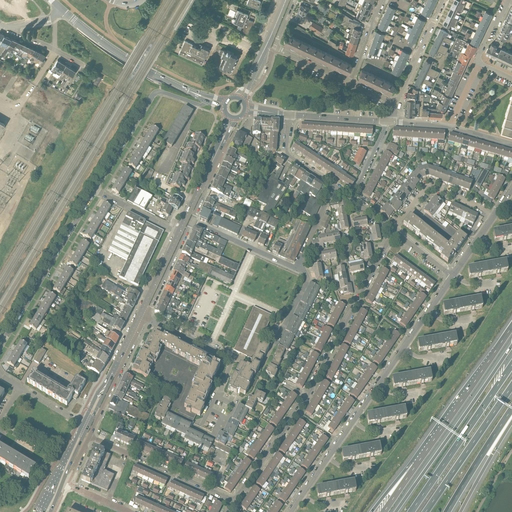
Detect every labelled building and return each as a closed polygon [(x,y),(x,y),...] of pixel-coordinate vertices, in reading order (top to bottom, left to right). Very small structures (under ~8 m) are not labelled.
[(23,7),(28,0),(13,0),(16,3),(14,7),(0,0),(0,10),(10,15),(11,13),(16,16),(20,11),(18,10),(22,5),(23,7)] [(257,0),(247,0),(246,4),(257,8),(260,1),(257,0)] [(363,0),(361,5),(370,9),(372,3),(366,0),(363,0)] [(465,10),(466,6),(463,4),(464,0),(455,0),(454,4),(465,10)] [(413,11),(414,11),(417,5),(416,4),(412,2),(409,9),(413,11)] [(423,8),(430,11),(433,5),(426,2),(423,8)] [(228,8),(236,11),(238,6),(231,3),(228,8)] [(316,7),(311,4),(309,8),(309,9),(314,10),(322,14),(323,10),(316,7)] [(457,15),(459,12),(463,13),(465,10),(454,4),(450,12),(457,15)] [(297,12),(306,16),(309,9),(309,8),(304,6),(300,5),(297,12)] [(358,10),(367,15),(370,9),(361,5),(358,10)] [(386,11),(392,14),(395,9),(388,6),(386,11)] [(430,11),(423,8),(421,13),(428,16),(430,11)] [(367,15),(358,10),(355,16),(364,21),(367,15)] [(248,14),(239,11),(233,23),(238,25),(237,27),(241,29),(241,31),(248,34),(253,22),(246,19),(248,14)] [(383,16),(390,20),(392,14),(386,11),(383,16)] [(483,17),(490,20),(492,14),(485,11),(483,17)] [(306,16),(297,12),(294,19),(302,22),(305,24),(308,16),(306,16)] [(458,24),(459,21),(456,19),(457,15),(450,12),(447,19),(458,24)] [(349,34),(358,37),(362,26),(353,23),(354,21),(341,13),(337,18),(344,22),(342,24),(351,27),(349,34)] [(381,22),(387,25),(390,20),(383,16),(381,22)] [(414,23),(421,26),(424,21),(417,17),(414,23)] [(480,22),(487,25),(490,20),(483,17),(480,22)] [(444,27),(447,29),(450,30),(452,26),(456,28),(458,24),(447,19),(444,25),(445,25),(444,27)] [(511,22),(505,20),(501,29),(511,33),(511,22)] [(322,29),(322,28),(313,22),(309,28),(319,34),(322,29)] [(387,25),(381,22),(378,27),(385,30),(387,25)] [(478,27),(484,30),(487,25),(480,22),(478,27)] [(412,28),(419,32),(421,26),(414,23),(412,28)] [(475,33),(482,36),(484,30),(478,27),(475,33)] [(409,34),(416,37),(419,32),(412,28),(409,34)] [(440,29),(437,37),(437,38),(444,41),(450,44),(452,40),(445,37),(447,33),(449,33),(450,30),(447,29),(446,32),(442,29),(442,30),(440,29)] [(511,33),(501,29),(497,37),(505,40),(505,41),(511,44),(511,42),(511,33)] [(374,38),(381,41),(383,34),(376,31),(376,32),(374,38)] [(473,38),(479,41),(482,36),(475,33),(473,38)] [(349,41),(356,43),(358,37),(349,34),(347,38),(349,39),(349,41)] [(407,39),(409,40),(407,45),(411,47),(414,43),(416,37),(409,34),(407,39)] [(293,47),(299,50),(303,42),(287,35),(283,43),(290,46),(293,48),(293,47)] [(3,44),(0,48),(0,54),(11,39),(8,37),(4,36),(0,41),(0,44),(1,45),(2,44),(3,44)] [(472,56),(477,47),(470,43),(469,43),(457,37),(453,47),(472,56)] [(381,41),(374,38),(371,45),(378,48),(381,41)] [(437,38),(434,45),(447,51),(448,48),(442,45),(444,41),(437,38)] [(470,43),(477,47),(479,41),(473,38),(470,43)] [(5,54),(7,55),(8,54),(17,41),(11,39),(0,54),(3,56),(5,54)] [(500,51),(501,48),(504,42),(496,39),(494,45),(497,46),(496,49),(500,51)] [(337,50),(339,46),(329,40),(327,44),(332,46),(332,47),(337,50)] [(8,54),(7,55),(7,56),(8,54),(11,56),(15,50),(17,52),(23,44),(17,41),(8,54)] [(180,50),(178,54),(202,65),(205,58),(209,49),(210,46),(203,43),(202,46),(201,45),(199,44),(198,47),(185,41),(182,46),(180,45),(179,49),(180,50)] [(345,46),(354,49),(356,43),(349,41),(348,44),(346,43),(345,46)] [(309,55),(316,58),(319,50),(303,42),(299,50),(306,54),(309,55)] [(21,59),(22,57),(29,47),(23,44),(17,52),(15,56),(21,59)] [(496,58),(500,51),(496,49),(497,46),(494,45),(492,44),(490,47),(489,46),(485,53),(496,58)] [(354,49),(345,46),(343,46),(340,45),(339,48),(342,49),(341,49),(346,50),(345,53),(352,56),(354,49)] [(378,48),(371,45),(367,57),(371,59),(372,54),(376,55),(378,48)] [(443,54),(445,55),(447,51),(434,45),(430,53),(431,54),(433,55),(432,57),(435,58),(436,56),(438,52),(443,54)] [(25,65),(29,58),(34,50),(29,47),(22,57),(24,59),(21,63),(24,65),(25,65)] [(472,57),(472,56),(453,47),(451,50),(454,52),(452,56),(466,63),(470,56),(472,57)] [(496,58),(501,60),(506,50),(501,48),(500,51),(496,58)] [(219,67),(219,69),(225,72),(227,71),(227,70),(230,71),(237,57),(233,55),(233,54),(230,52),(230,51),(226,49),(226,50),(223,49),(223,50),(221,49),(220,50),(219,53),(219,54),(220,55),(220,56),(221,56),(220,57),(222,58),(221,60),(222,61),(219,67)] [(33,61),(34,61),(40,52),(34,50),(29,58),(32,60),(30,63),(32,64),(32,62),(33,61)] [(325,62),(332,65),(335,57),(319,50),(316,58),(322,61),(322,62),(325,63),(325,62)] [(399,56),(406,59),(408,54),(402,50),(399,56)] [(501,60),(505,62),(510,52),(506,50),(501,60)] [(40,52),(34,61),(36,63),(36,62),(39,64),(43,66),(46,61),(43,59),(45,55),(40,52)] [(397,61),(403,64),(406,59),(399,56),(397,61)] [(452,69),(462,73),(466,63),(452,56),(451,57),(449,61),(452,62),(455,63),(452,69)] [(338,69),(340,70),(341,70),(348,73),(352,65),(335,57),(332,65),(338,69)] [(50,79),(52,75),(61,62),(57,60),(50,71),(52,72),(48,78),(50,79)] [(423,68),(436,75),(437,71),(431,68),(433,63),(434,61),(431,60),(430,62),(428,61),(426,61),(423,68)] [(394,67),(401,70),(403,64),(397,61),(394,67)] [(65,65),(61,62),(52,75),(55,77),(57,78),(65,65)] [(61,78),(64,79),(70,68),(65,65),(57,78),(54,83),(51,87),(53,88),(56,84),(57,84),(59,80),(61,78)] [(401,70),(394,67),(391,72),(398,76),(401,70)] [(70,68),(64,79),(63,81),(59,86),(57,90),(65,94),(66,93),(71,96),(73,92),(68,89),(66,87),(66,86),(64,85),(66,82),(68,79),(70,80),(75,71),(70,68)] [(419,76),(425,79),(427,75),(434,78),(436,75),(423,68),(419,76)] [(459,80),(462,73),(452,69),(451,68),(449,71),(447,70),(447,71),(443,69),(441,72),(446,74),(459,80)] [(367,82),(374,85),(378,77),(361,70),(358,78),(365,81),(364,81),(367,83),(367,82)] [(448,82),(449,82),(456,86),(459,80),(446,74),(444,76),(447,77),(445,80),(448,82)] [(93,83),(97,86),(102,78),(98,75),(93,83)] [(428,85),(430,86),(432,82),(425,79),(419,76),(415,84),(417,85),(416,85),(420,87),(418,89),(421,91),(423,88),(422,87),(424,83),(428,85)] [(380,89),(382,90),(383,90),(390,93),(394,85),(378,77),(374,85),(381,89),(380,89)] [(453,91),(456,86),(449,82),(447,86),(444,84),(443,84),(445,80),(439,77),(437,81),(441,83),(440,85),(453,91)] [(451,97),(453,91),(440,85),(439,87),(442,89),(441,92),(451,97)] [(406,99),(420,100),(421,91),(418,89),(414,87),(411,93),(407,92),(406,99)] [(448,104),(451,97),(441,92),(433,88),(432,94),(431,96),(436,99),(448,104)] [(429,117),(430,107),(431,96),(430,95),(424,92),(421,91),(420,100),(420,107),(419,116),(429,117)] [(511,96),(502,131),(511,133),(511,96)] [(406,99),(405,106),(405,115),(419,116),(420,107),(420,100),(406,99)] [(439,107),(445,110),(448,104),(436,99),(433,104),(439,107)] [(184,107),(163,143),(172,148),(193,112),(184,107)] [(430,107),(429,117),(441,118),(445,110),(439,107),(438,109),(436,108),(430,107)] [(260,135),(260,132),(261,120),(254,119),(253,134),(260,135)] [(270,131),(271,129),(271,121),(261,120),(260,132),(264,133),(264,131),(270,131)] [(278,134),(278,129),(279,122),(278,121),(271,121),(271,129),(270,131),(270,133),(277,134),(278,134)] [(148,133),(155,137),(159,131),(152,127),(148,133)] [(246,153),(252,140),(246,136),(246,135),(246,136),(239,133),(239,132),(237,133),(231,146),(246,153)] [(145,138),(152,142),(155,137),(148,133),(145,138)] [(193,139),(202,143),(204,138),(195,134),(193,139)] [(447,142),(454,144),(456,136),(450,134),(447,142)] [(454,144),(461,146),(463,138),(456,136),(454,144)] [(142,144),(149,148),(152,142),(145,138),(142,144)] [(461,146),(468,147),(470,140),(463,138),(461,146)] [(190,145),(197,148),(199,149),(202,143),(193,139),(190,145)] [(468,147),(474,149),(477,142),(470,140),(468,147)] [(474,149),(481,151),(483,144),(477,142),(474,149)] [(292,148),(297,152),(301,146),(296,143),(292,148)] [(399,152),(396,151),(398,147),(390,143),(386,151),(397,156),(399,152)] [(139,149),(145,153),(149,148),(142,144),(139,149)] [(197,148),(190,145),(188,144),(185,150),(195,154),(197,148)] [(481,151),(488,153),(490,145),(483,144),(481,151)] [(488,153),(495,155),(497,147),(490,145),(488,153)] [(297,152),(302,155),(306,149),(301,146),(297,152)] [(495,155),(501,157),(503,149),(497,147),(495,155)] [(135,155),(142,159),(145,153),(139,149),(135,155)] [(302,155),(307,158),(311,153),(306,149),(302,155)] [(353,155),(363,159),(366,153),(359,149),(357,153),(354,152),(353,155)] [(501,157),(508,159),(510,151),(503,149),(501,157)] [(225,159),(239,165),(242,166),(243,164),(236,161),(237,158),(238,159),(239,157),(242,159),(244,156),(229,150),(225,159)] [(382,157),(389,161),(392,155),(385,152),(382,157)] [(183,159),(194,163),(194,161),(192,160),(193,156),(185,153),(183,159)] [(307,158),(312,162),(316,156),(311,153),(307,158)] [(279,169),(281,167),(285,160),(276,154),(269,164),(273,166),(274,165),(277,167),(279,169)] [(132,160),(139,164),(142,159),(135,155),(132,160)] [(363,159),(353,155),(351,158),(354,159),(352,163),(359,166),(363,159)] [(312,162),(317,165),(321,159),(316,156),(312,162)] [(379,163),(386,166),(389,161),(382,157),(379,163)] [(182,165),(189,167),(190,164),(193,165),(194,163),(183,159),(180,164),(182,165)] [(237,170),(239,165),(225,159),(223,164),(237,170)] [(317,165),(322,168),(325,162),(321,159),(317,165)] [(139,164),(132,160),(128,166),(135,170),(139,164)] [(322,168),(327,171),(330,166),(325,162),(322,168)] [(377,168),(383,172),(386,166),(379,163),(377,168)] [(240,172),(237,170),(223,164),(221,168),(230,173),(230,171),(239,175),(240,172)] [(179,170),(189,174),(191,168),(189,167),(182,165),(179,170)] [(292,182),(294,178),(300,170),(295,166),(289,175),(286,179),(288,180),(292,182)] [(327,171),(332,175),(335,169),(330,166),(327,171)] [(425,178),(429,177),(432,168),(427,166),(422,167),(425,178)] [(283,168),(281,167),(279,169),(277,167),(276,170),(278,171),(275,176),(272,174),(270,179),(267,178),(257,201),(266,205),(277,181),(283,168)] [(421,179),(425,178),(422,167),(417,169),(414,173),(421,179)] [(432,178),(435,179),(438,169),(434,167),(433,168),(432,168),(429,177),(430,177),(429,179),(432,180),(432,178)] [(504,175),(507,176),(510,170),(505,168),(505,167),(503,170),(503,169),(501,174),(504,175)] [(122,174),(128,178),(132,172),(125,168),(122,174)] [(219,173),(235,181),(237,178),(229,175),(229,174),(231,175),(232,175),(235,176),(236,175),(230,173),(221,168),(219,173)] [(374,173),(381,177),(383,172),(377,168),(374,173)] [(332,175),(337,178),(340,172),(335,169),(332,175)] [(177,176),(184,179),(186,180),(189,174),(179,170),(177,176)] [(297,180),(299,182),(303,177),(305,173),(300,170),(294,178),(292,182),(289,186),(292,187),(297,180)] [(475,186),(480,188),(489,172),(484,170),(475,186)] [(337,178),(341,181),(345,175),(340,172),(337,178)] [(238,182),(235,181),(219,173),(217,178),(225,182),(226,180),(233,183),(237,184),(238,182)] [(301,191),(301,192),(311,177),(305,173),(303,177),(299,182),(297,185),(299,186),(296,191),(299,193),(301,191)] [(371,179),(378,182),(381,177),(374,173),(371,179)] [(421,180),(421,179),(414,173),(413,173),(410,176),(418,182),(419,182),(420,183),(422,181),(421,180)] [(445,184),(447,185),(451,175),(446,173),(442,184),(444,185),(445,184)] [(118,179),(125,184),(128,178),(122,174),(118,179)] [(173,181),(184,185),(185,184),(182,183),(184,179),(177,176),(176,175),(173,181)] [(341,181),(346,185),(350,179),(345,175),(341,181)] [(407,180),(417,187),(418,186),(416,185),(418,182),(410,176),(407,180)] [(453,187),(455,187),(459,178),(455,176),(451,187),(453,188),(453,187)] [(495,181),(502,185),(505,179),(498,176),(495,181)] [(308,192),(311,188),(316,181),(311,177),(301,192),(304,194),(306,191),(308,192)] [(458,187),(460,188),(464,178),(459,177),(459,178),(455,187),(455,188),(457,189),(458,187)] [(214,184),(230,192),(232,188),(224,185),(225,182),(217,178),(214,184)] [(115,185),(122,189),(125,184),(118,179),(115,185)] [(292,182),(288,180),(288,182),(283,179),(281,183),(277,181),(266,205),(262,214),(269,217),(289,186),(292,182)] [(350,179),(346,185),(351,188),(355,182),(350,179)] [(368,184),(375,188),(378,182),(371,179),(368,184)] [(416,188),(417,187),(407,180),(406,181),(407,182),(405,184),(415,191),(416,190),(414,189),(415,188),(416,188)] [(468,180),(464,191),(466,192),(466,190),(469,191),(472,181),(468,180)] [(183,187),(184,185),(173,181),(171,187),(179,190),(181,186),(183,187)] [(316,196),(317,194),(318,192),(323,185),(316,181),(311,188),(308,192),(305,197),(307,198),(309,195),(308,195),(309,194),(310,194),(312,195),(313,194),(316,196)] [(493,187),(499,190),(502,185),(495,181),(493,187)] [(228,198),(230,192),(214,184),(211,190),(228,198)] [(365,190),(372,193),(375,188),(368,184),(365,190)] [(413,194),(415,191),(405,184),(403,187),(402,187),(401,187),(410,194),(411,193),(413,194)] [(122,189),(115,185),(112,191),(118,195),(122,189)] [(410,194),(401,187),(398,191),(407,197),(408,196),(409,197),(411,195),(410,194)] [(490,192),(496,195),(499,190),(493,187),(490,192)] [(135,189),(127,202),(144,210),(152,197),(135,189)] [(372,193),(365,190),(362,195),(369,199),(372,193)] [(488,191),(487,190),(486,193),(488,194),(487,197),(483,195),(481,199),(490,203),(492,200),(493,201),(496,195),(490,192),(488,191)] [(171,201),(180,205),(183,200),(174,196),(175,195),(173,195),(174,192),(172,191),(169,196),(172,198),(171,201)] [(405,200),(407,197),(398,191),(396,194),(405,202),(406,200),(405,200)] [(316,202),(320,196),(317,194),(316,196),(313,194),(312,195),(304,206),(301,211),(308,215),(309,212),(311,209),(313,207),(315,204),(316,202)] [(403,204),(405,202),(396,194),(393,198),(401,205),(402,203),(403,204)] [(431,200),(440,207),(443,203),(435,197),(433,199),(432,198),(431,200)] [(402,205),(401,205),(393,198),(392,199),(393,199),(390,203),(400,210),(402,208),(400,207),(402,205)] [(204,205),(214,210),(235,219),(237,213),(231,210),(207,199),(204,205)] [(177,211),(180,205),(171,201),(169,200),(168,203),(169,204),(168,206),(172,208),(177,211)] [(437,211),(440,207),(431,200),(429,201),(430,202),(429,204),(437,211)] [(339,210),(344,209),(348,208),(347,201),(338,203),(339,210)] [(101,209),(107,213),(111,207),(104,203),(101,209)] [(399,212),(400,210),(390,203),(388,206),(386,204),(386,205),(394,211),(396,213),(398,211),(399,212)] [(448,213),(453,215),(458,204),(456,203),(455,204),(453,203),(448,213)] [(172,208),(168,206),(163,204),(162,206),(165,208),(162,213),(168,216),(172,208)] [(435,214),(437,211),(429,204),(428,206),(427,205),(425,207),(435,214)] [(453,215),(457,217),(461,207),(459,206),(460,205),(458,204),(453,215)] [(216,217),(220,218),(221,216),(213,212),(214,210),(204,205),(202,210),(211,215),(216,217)] [(393,213),(394,211),(386,205),(383,208),(393,216),(394,214),(393,213)] [(432,218),(435,214),(425,207),(424,208),(425,209),(423,211),(432,218)] [(457,217),(461,219),(466,208),(464,207),(463,208),(461,207),(457,217)] [(262,214),(253,209),(250,208),(247,213),(246,216),(254,219),(253,220),(256,221),(256,220),(259,221),(262,214)] [(391,218),(393,216),(383,208),(380,212),(388,219),(390,217),(391,218)] [(461,219),(465,221),(469,211),(467,210),(468,209),(466,208),(461,219)] [(97,214),(104,218),(107,213),(101,209),(97,214)] [(338,217),(346,216),(344,209),(339,210),(337,210),(338,217)] [(211,215),(202,210),(198,218),(199,221),(207,224),(211,215)] [(465,221),(469,223),(474,212),(472,211),(471,212),(469,211),(465,221)] [(474,212),(469,223),(473,225),(478,215),(475,214),(476,213),(474,212)] [(128,213),(108,251),(127,261),(119,277),(138,286),(159,242),(158,242),(163,231),(145,222),(128,213)] [(94,220),(101,224),(104,218),(97,214),(94,220)] [(262,214),(259,221),(266,225),(270,217),(269,217),(262,214)] [(448,245),(440,239),(422,225),(416,220),(410,215),(403,224),(442,255),(440,257),(447,263),(466,239),(458,233),(448,245)] [(217,228),(218,227),(221,219),(220,218),(216,217),(212,226),(217,228)] [(279,222),(270,217),(266,225),(276,229),(279,222)] [(369,227),(371,224),(368,222),(367,222),(366,218),(359,220),(360,227),(367,226),(369,227)] [(91,225),(97,229),(101,224),(94,220),(91,225)] [(266,225),(259,221),(256,220),(256,221),(253,228),(263,232),(266,225)] [(284,243),(278,256),(286,260),(292,263),(294,262),(310,227),(304,224),(296,220),(285,243),(284,243)] [(354,229),(360,227),(359,220),(352,221),(354,229)] [(340,232),(342,234),(344,231),(344,230),(348,229),(347,222),(340,224),(341,231),(340,232)] [(371,235),(379,233),(378,226),(374,227),(374,226),(371,224),(369,227),(370,228),(371,235)] [(87,231),(94,235),(97,229),(91,225),(87,231)] [(248,240),(251,232),(252,229),(247,227),(246,229),(245,229),(241,237),(248,240)] [(205,236),(208,237),(209,235),(196,228),(193,229),(192,233),(204,238),(204,239),(205,236)] [(506,240),(511,238),(511,229),(493,232),(495,242),(503,240),(503,241),(504,241),(506,240)] [(94,235),(87,231),(84,236),(91,240),(94,235)] [(251,232),(248,240),(254,242),(257,235),(251,232)] [(332,235),(333,243),(340,241),(339,237),(340,237),(342,234),(340,232),(339,234),(332,235)] [(190,238),(205,245),(206,243),(206,242),(203,240),(204,238),(192,233),(192,234),(191,234),(190,235),(191,236),(190,238)] [(379,233),(371,235),(373,242),(381,240),(379,233)] [(264,237),(261,236),(260,238),(257,244),(263,247),(267,238),(264,237)] [(320,245),(327,244),(325,237),(318,238),(318,240),(320,245)] [(218,245),(216,250),(205,245),(190,238),(189,238),(187,243),(220,258),(225,248),(224,248),(222,246),(219,245),(218,245)] [(272,253),(278,256),(284,243),(278,240),(272,253)] [(320,249),(320,245),(318,240),(312,241),(313,250),(320,249)] [(79,247),(86,251),(90,246),(83,241),(79,247)] [(184,249),(192,253),(193,250),(216,261),(215,263),(236,272),(239,266),(220,258),(187,243),(184,249)] [(363,253),(371,252),(369,245),(362,246),(363,253)] [(76,253),(83,257),(86,251),(79,247),(76,253)] [(193,256),(191,255),(192,253),(184,249),(182,254),(190,258),(200,262),(203,264),(203,263),(205,259),(194,254),(193,256)] [(328,253),(329,260),(336,259),(335,251),(328,253)] [(364,262),(366,263),(368,260),(368,259),(372,259),(371,252),(363,253),(364,260),(365,260),(364,262)] [(72,258),(79,262),(83,257),(76,253),(72,258)] [(322,261),(329,260),(328,253),(321,254),(322,258),(321,258),(319,261),(321,263),(322,261)] [(189,261),(188,260),(190,258),(182,254),(181,257),(178,262),(190,268),(207,275),(207,276),(230,286),(231,286),(230,286),(232,282),(233,282),(232,282),(233,282),(232,282),(234,278),(234,277),(203,263),(203,264),(200,262),(198,267),(194,265),(194,266),(190,265),(190,266),(187,265),(189,261)] [(392,261),(397,265),(401,259),(396,256),(392,261)] [(79,262),(72,258),(69,264),(76,268),(79,262)] [(397,265),(402,269),(406,263),(401,259),(397,265)] [(314,273),(322,271),(320,264),(321,263),(319,261),(317,264),(317,265),(313,266),(314,273)] [(176,267),(185,272),(188,273),(190,268),(178,262),(176,267)] [(355,264),(357,272),(364,271),(363,267),(364,266),(366,263),(364,262),(362,263),(363,263),(355,264)] [(496,274),(498,274),(499,274),(499,273),(507,272),(505,262),(487,266),(488,275),(496,274)] [(405,274),(406,272),(411,266),(406,263),(402,269),(400,271),(405,274)] [(350,273),(357,272),(355,264),(349,266),(350,273)] [(406,272),(411,276),(416,270),(411,266),(406,272)] [(481,276),(488,275),(487,266),(468,269),(470,278),(478,277),(481,277),(481,276)] [(173,273),(184,278),(192,282),(194,278),(184,274),(185,272),(176,267),(173,273)] [(337,275),(345,274),(344,267),(336,268),(337,275)] [(63,273),(70,278),(73,272),(67,268),(63,273)] [(379,274),(386,277),(389,272),(382,269),(379,274)] [(416,279),(420,273),(416,270),(411,276),(416,279)] [(322,271),(314,273),(315,279),(323,278),(322,271)] [(60,279),(67,283),(70,278),(63,273),(60,279)] [(171,277),(186,285),(188,285),(188,283),(183,281),(184,278),(173,273),(171,277)] [(416,279),(421,283),(425,277),(420,273),(416,279)] [(339,282),(346,281),(345,274),(337,275),(339,282)] [(377,280),(383,283),(384,280),(386,278),(386,277),(379,274),(377,280)] [(185,287),(186,285),(171,277),(169,282),(179,287),(180,285),(185,287)] [(421,283),(426,286),(430,281),(425,277),(421,283)] [(57,284),(63,289),(67,283),(60,279),(57,284)] [(105,293),(104,294),(117,302),(125,306),(132,310),(137,300),(125,294),(118,289),(103,280),(99,285),(103,287),(101,291),(105,293)] [(374,285),(380,288),(383,283),(377,280),(374,285)] [(342,289),(348,287),(346,281),(339,282),(340,289),(342,289)] [(430,281),(426,286),(431,290),(435,284),(430,281)] [(169,283),(166,288),(180,294),(181,291),(178,290),(179,287),(169,282),(169,283)] [(63,289),(57,284),(53,290),(60,294),(63,289)] [(308,289),(317,293),(320,288),(310,284),(308,289)] [(371,290),(377,294),(380,288),(374,285),(371,290)] [(348,287),(342,289),(343,296),(353,294),(351,287),(348,287)] [(128,288),(126,294),(137,300),(139,295),(139,294),(135,292),(128,288)] [(181,297),(182,295),(166,288),(164,292),(172,296),(173,294),(181,297)] [(315,298),(317,293),(308,289),(305,293),(315,298)] [(368,296),(374,299),(376,296),(377,294),(371,290),(368,296)] [(162,296),(162,297),(178,305),(179,303),(174,300),(175,298),(175,297),(172,296),(164,292),(162,296)] [(46,299),(53,303),(56,298),(49,293),(46,299)] [(312,303),(315,298),(305,293),(303,298),(312,303)] [(417,299),(423,303),(426,298),(420,293),(417,299)] [(373,302),(374,299),(368,296),(365,301),(372,305),(373,302)] [(162,297),(159,302),(170,308),(172,305),(176,307),(178,305),(162,297)] [(300,303),(310,308),(312,303),(303,298),(300,303)] [(42,305),(49,309),(53,303),(46,299),(42,305)] [(413,304),(419,308),(423,303),(417,299),(413,304)] [(471,311),(473,310),(474,310),(482,308),(480,299),(461,302),(463,312),(471,310),(471,311)] [(159,302),(157,307),(170,314),(173,315),(174,312),(169,310),(170,308),(159,302)] [(455,313),(463,312),(461,302),(443,306),(444,315),(452,314),(456,314),(455,313)] [(310,308),(300,303),(298,307),(307,312),(310,308)] [(336,308),(342,312),(345,306),(339,303),(336,308)] [(410,309),(416,313),(419,308),(413,304),(410,309)] [(39,310),(46,314),(49,309),(42,305),(39,310)] [(121,314),(128,317),(132,310),(125,306),(121,314)] [(94,312),(100,316),(103,311),(98,307),(94,312)] [(157,307),(155,312),(155,313),(157,314),(157,313),(160,315),(161,316),(166,318),(167,315),(172,317),(172,316),(173,315),(170,314),(157,307)] [(252,360),(259,346),(272,316),(253,307),(245,325),(233,351),(252,360)] [(305,317),(307,312),(298,307),(295,313),(305,317)] [(333,313),(339,317),(342,312),(336,308),(333,313)] [(406,314),(412,318),(416,313),(410,309),(406,314)] [(36,316),(43,320),(46,314),(39,310),(36,316)] [(358,315),(364,318),(367,313),(361,310),(358,315)] [(303,322),(305,317),(295,313),(293,317),(303,322)] [(330,319),(336,322),(339,317),(333,313),(330,319)] [(124,326),(124,325),(113,319),(104,314),(102,318),(104,319),(102,323),(113,329),(114,329),(120,332),(124,326)] [(113,319),(124,325),(128,317),(121,314),(119,318),(114,316),(113,319)] [(403,319),(409,323),(412,318),(406,314),(403,319)] [(355,320),(362,324),(364,318),(358,315),(355,320)] [(32,321),(39,325),(43,320),(36,316),(32,321)] [(302,322),(303,322),(293,317),(292,317),(290,322),(300,327),(302,322)] [(336,322),(330,319),(327,324),(333,328),(336,322)] [(409,323),(403,319),(399,324),(400,324),(398,326),(403,330),(405,328),(409,323)] [(352,326),(359,329),(362,324),(355,320),(352,326)] [(39,325),(32,321),(29,327),(36,331),(39,325)] [(297,332),(300,327),(290,322),(288,327),(297,332)] [(349,331),(356,335),(359,329),(352,326),(349,331)] [(295,336),(297,332),(288,327),(285,332),(295,336)] [(323,333),(329,337),(332,331),(325,328),(323,333)] [(150,373),(149,372),(153,364),(152,364),(153,362),(155,363),(160,354),(159,354),(163,345),(164,346),(173,350),(173,352),(187,359),(187,360),(203,368),(202,370),(201,370),(192,387),(193,387),(191,390),(192,390),(184,407),(187,408),(186,411),(190,413),(191,412),(200,416),(204,407),(202,406),(203,404),(208,396),(207,396),(212,387),(209,386),(210,384),(211,385),(219,367),(213,364),(212,365),(211,364),(212,360),(208,358),(193,351),(193,350),(179,343),(180,342),(168,336),(169,336),(165,334),(155,329),(151,338),(149,337),(145,346),(143,345),(142,347),(143,348),(134,364),(132,366),(133,367),(131,371),(137,374),(148,379),(150,373)] [(104,336),(103,337),(106,340),(115,346),(119,339),(110,333),(107,331),(104,335),(104,336)] [(295,337),(295,336),(285,332),(285,331),(282,336),(292,341),(294,336),(295,337)] [(347,337),(353,340),(356,335),(349,331),(347,337)] [(390,337),(396,341),(400,336),(394,332),(390,337)] [(320,339),(326,342),(329,337),(323,333),(320,339)] [(446,347),(447,347),(449,347),(449,346),(457,345),(455,335),(436,339),(438,348),(446,347)] [(102,347),(112,353),(114,349),(115,347),(98,336),(96,339),(104,344),(102,347)] [(290,346),(292,341),(282,336),(280,341),(290,346)] [(353,340),(347,337),(344,342),(350,345),(353,340)] [(393,346),(396,341),(390,337),(387,341),(393,346)] [(317,344),(323,347),(326,342),(320,339),(317,344)] [(430,350),(438,348),(436,339),(417,342),(419,352),(427,350),(427,351),(430,350)] [(17,347),(24,351),(27,345),(20,341),(17,347)] [(110,356),(112,353),(102,347),(93,341),(92,343),(101,349),(101,350),(110,356)] [(279,347),(285,350),(287,351),(290,346),(280,341),(278,346),(279,347)] [(384,346),(389,351),(393,346),(387,341),(384,346)] [(110,356),(101,350),(101,352),(100,351),(96,348),(96,347),(90,344),(88,346),(108,359),(110,356)] [(252,377),(251,376),(252,374),(255,376),(259,367),(258,366),(262,357),(261,357),(262,355),(264,356),(269,347),(262,344),(261,347),(259,346),(252,360),(248,367),(240,364),(236,372),(237,373),(236,375),(234,374),(229,383),(230,383),(227,389),(236,394),(237,391),(245,395),(249,386),(248,385),(252,377)] [(323,347),(317,344),(314,350),(320,353),(323,347)] [(339,351),(346,354),(349,349),(342,345),(339,351)] [(96,362),(104,367),(108,359),(88,346),(85,351),(97,359),(96,362)] [(380,351),(386,356),(389,351),(384,346),(380,351)] [(13,352),(20,357),(24,351),(17,347),(13,352)] [(274,357),(270,366),(269,368),(269,367),(265,374),(270,376),(270,377),(274,379),(277,372),(276,372),(277,369),(281,361),(280,360),(285,350),(279,347),(274,355),(275,356),(274,357)] [(34,362),(38,364),(46,352),(42,350),(34,362)] [(337,356),(343,359),(346,354),(339,351),(337,356)] [(377,357),(382,361),(386,356),(380,351),(377,357)] [(10,358),(17,362),(20,357),(13,352),(10,358)] [(310,358),(316,362),(319,356),(313,353),(310,358)] [(334,361),(340,365),(343,359),(337,356),(334,361)] [(382,361),(377,357),(373,362),(379,366),(382,361)] [(17,362),(10,358),(7,363),(14,368),(17,362)] [(99,375),(104,367),(96,362),(92,358),(90,361),(91,362),(87,367),(90,370),(99,375)] [(307,364),(313,367),(316,362),(310,358),(307,364)] [(331,367),(337,370),(340,365),(334,361),(331,367)] [(304,369),(310,372),(313,367),(307,364),(304,369)] [(368,370),(373,374),(377,369),(371,365),(368,370)] [(328,372),(334,376),(337,370),(331,367),(328,372)] [(301,374),(307,378),(310,372),(304,369),(301,374)] [(364,375),(370,379),(373,374),(368,370),(364,375)] [(67,393),(66,393),(36,375),(37,374),(33,371),(32,374),(32,375),(27,383),(28,383),(33,386),(34,387),(35,387),(40,390),(39,390),(40,391),(41,391),(46,394),(48,395),(53,398),(52,398),(54,399),(59,401),(59,402),(60,403),(61,402),(66,405),(65,406),(67,406),(74,394),(78,396),(85,383),(76,377),(67,393)] [(334,376),(328,372),(325,378),(332,381),(334,376)] [(421,384),(422,384),(424,384),(423,383),(431,382),(430,372),(411,376),(413,385),(420,384),(421,384)] [(141,388),(143,389),(144,386),(132,381),(133,378),(125,374),(122,379),(141,388)] [(298,380),(305,383),(307,378),(301,374),(298,380)] [(361,380),(367,384),(370,379),(364,375),(361,380)] [(405,386),(413,385),(411,376),(392,379),(394,388),(402,387),(403,387),(405,387),(405,386)] [(122,379),(120,384),(128,388),(129,388),(130,386),(137,389),(136,390),(140,391),(141,388),(122,379)] [(305,383),(298,380),(296,385),(302,389),(305,383)] [(357,385),(363,389),(367,384),(361,380),(357,385)] [(320,386),(326,390),(330,384),(323,381),(320,386)] [(120,384),(118,389),(135,397),(136,395),(131,393),(132,392),(128,390),(129,388),(128,388),(120,384)] [(354,390),(360,394),(363,389),(357,385),(354,390)] [(317,391),(323,395),(326,390),(320,386),(317,391)] [(133,399),(135,397),(118,389),(116,393),(124,397),(125,395),(133,399)] [(360,394),(354,390),(350,395),(356,399),(360,394)] [(314,397),(320,400),(323,395),(317,391),(314,397)] [(119,401),(122,402),(123,400),(130,403),(132,401),(124,397),(116,393),(113,398),(119,401)] [(253,399),(257,401),(262,404),(265,397),(260,394),(256,393),(253,399)] [(288,398),(293,402),(297,397),(291,393),(288,398)] [(245,408),(248,410),(251,411),(257,401),(253,399),(249,397),(248,399),(249,400),(245,408)] [(311,402),(317,406),(320,400),(314,397),(311,402)] [(113,398),(110,405),(115,408),(119,401),(113,398)] [(284,403),(290,407),(293,402),(288,398),(284,403)] [(345,403),(351,407),(354,402),(348,398),(345,403)] [(167,413),(172,404),(170,403),(171,402),(164,399),(162,403),(163,403),(162,405),(161,405),(159,409),(158,409),(154,418),(160,421),(161,419),(163,420),(167,413)] [(108,409),(114,412),(122,415),(124,416),(123,416),(144,426),(149,415),(122,402),(119,401),(115,408),(110,405),(108,409)] [(308,407),(314,411),(317,406),(311,402),(308,407)] [(281,408),(286,412),(290,407),(284,403),(281,408)] [(347,412),(351,407),(345,403),(341,408),(347,412)] [(246,415),(248,410),(245,408),(239,405),(236,410),(246,415)] [(314,411),(308,407),(305,413),(311,416),(314,411)] [(277,413),(283,417),(286,412),(281,408),(277,413)] [(338,413),(344,417),(347,412),(341,408),(338,413)] [(395,421),(397,420),(398,420),(406,418),(404,409),(386,412),(387,422),(395,420),(395,421)] [(244,420),(246,415),(236,410),(234,415),(244,420)] [(380,423),(387,422),(386,412),(367,416),(369,425),(377,424),(380,424),(380,423)] [(161,424),(166,427),(172,415),(167,413),(163,420),(161,424)] [(274,418),(279,422),(283,417),(277,413),(274,418)] [(334,418),(340,422),(344,417),(338,413),(334,418)] [(166,427),(171,429),(176,418),(172,415),(166,427)] [(232,420),(239,424),(241,425),(244,420),(234,415),(232,420)] [(175,433),(176,432),(181,420),(176,418),(171,429),(175,431),(174,432),(175,433)] [(279,422),(274,418),(270,423),(276,427),(279,422)] [(331,423),(337,427),(340,422),(334,418),(331,423)] [(237,428),(239,424),(232,420),(230,419),(227,424),(237,428)] [(176,432),(180,434),(186,422),(181,420),(176,432)] [(296,425),(302,430),(306,425),(300,420),(296,425)] [(185,436),(189,430),(191,425),(186,422),(180,434),(185,436)] [(337,427),(331,423),(327,428),(333,432),(337,427)] [(225,429),(235,433),(237,428),(227,424),(225,429)] [(299,435),(302,430),(296,425),(293,430),(299,435)] [(265,431),(271,435),(274,430),(268,426),(265,431)] [(223,433),(229,437),(232,438),(235,433),(225,429),(223,433)] [(184,439),(189,442),(194,432),(189,430),(185,436),(184,439)] [(289,435),(295,440),(299,435),(293,430),(289,435)] [(114,439),(120,442),(124,434),(118,431),(114,439)] [(267,440),(271,435),(265,431),(261,436),(267,440)] [(189,442),(194,444),(198,434),(194,432),(189,442)] [(227,441),(229,437),(223,433),(219,432),(217,437),(227,441)] [(120,442),(126,444),(129,436),(124,434),(120,442)] [(199,447),(199,446),(203,437),(198,434),(194,444),(199,447)] [(286,440),(292,445),(295,440),(289,435),(286,440)] [(129,436),(126,444),(131,447),(135,438),(129,436)] [(199,446),(204,448),(209,438),(204,436),(203,437),(199,446)] [(258,441),(264,445),(267,440),(261,436),(258,441)] [(318,441),(324,445),(328,440),(327,439),(322,436),(318,441)] [(227,441),(217,437),(215,442),(218,443),(220,444),(223,445),(224,446),(227,441)] [(209,438),(204,448),(208,450),(209,451),(210,448),(214,441),(209,438)] [(282,445),(288,450),(292,445),(286,440),(282,445)] [(254,446),(260,450),(264,445),(258,441),(254,446)] [(321,450),(324,445),(318,441),(315,446),(321,450)] [(135,449),(141,451),(145,442),(144,442),(143,443),(139,442),(135,449)] [(141,451),(146,454),(150,447),(151,445),(145,442),(141,451)] [(36,468),(22,459),(0,445),(0,461),(29,479),(36,468)] [(288,450),(282,445),(279,451),(285,455),(288,450)] [(146,454),(152,456),(156,447),(153,446),(152,448),(150,447),(146,454)] [(251,451),(257,455),(260,450),(254,446),(251,451)] [(311,451),(318,455),(321,450),(315,446),(311,451)] [(370,457),(372,457),(373,457),(373,456),(381,455),(379,446),(360,449),(362,458),(370,457)] [(152,456),(158,459),(161,451),(162,450),(156,447),(152,456)] [(114,476),(103,471),(110,456),(95,449),(81,480),(107,492),(114,476)] [(354,460),(362,458),(360,449),(342,452),(343,462),(351,460),(352,461),(353,461),(355,460),(354,460)] [(158,459),(163,461),(166,454),(161,451),(158,459)] [(257,455),(251,451),(247,456),(253,460),(257,455)] [(308,456),(314,460),(318,455),(311,451),(308,456)] [(163,461),(169,464),(172,456),(166,454),(163,461)] [(273,459),(279,463),(283,458),(277,454),(273,459)] [(169,464),(174,466),(177,459),(172,456),(169,464)] [(305,461),(311,465),(314,460),(308,456),(305,461)] [(177,459),(174,466),(180,469),(183,461),(177,459)] [(242,464),(248,468),(251,463),(246,459),(242,464)] [(270,464),(276,468),(279,463),(273,459),(270,464)] [(311,465),(305,461),(301,466),(307,470),(311,465)] [(184,470),(190,473),(195,463),(192,462),(190,465),(187,463),(184,470)] [(190,473),(197,476),(200,469),(197,467),(198,465),(195,463),(190,473)] [(239,469),(244,473),(248,468),(242,464),(239,469)] [(272,473),(276,468),(270,464),(266,469),(272,473)] [(136,476),(137,475),(140,468),(135,466),(131,474),(136,476)] [(137,475),(143,477),(146,471),(140,468),(137,475)] [(197,476),(204,479),(208,469),(205,468),(204,471),(200,469),(197,476)] [(208,469),(204,479),(210,482),(214,475),(210,473),(211,471),(208,469)] [(235,474),(241,478),(244,473),(239,469),(235,474)] [(269,478),(272,473),(266,469),(263,474),(269,478)] [(296,474),(302,478),(305,473),(299,469),(296,474)] [(143,477),(148,479),(151,473),(146,471),(143,477)] [(148,479),(154,482),(156,475),(151,473),(148,479)] [(232,479),(237,483),(241,478),(235,474),(232,479)] [(260,479),(266,483),(269,478),(263,474),(260,479)] [(298,483),(302,478),(296,474),(292,479),(298,483)] [(154,482),(159,484),(162,478),(156,475),(154,482)] [(162,478),(159,484),(164,487),(167,480),(162,478)] [(228,484),(234,488),(237,483),(232,479),(228,484)] [(266,483),(260,479),(256,484),(262,488),(266,483)] [(289,484),(295,488),(298,483),(292,479),(289,484)] [(168,488),(174,491),(177,484),(171,482),(168,488)] [(345,494),(346,494),(348,493),(356,492),(354,482),(335,485),(337,495),(345,493),(345,494)] [(174,491),(179,493),(182,487),(177,484),(174,491)] [(234,488),(228,484),(225,489),(230,493),(234,488)] [(285,489),(291,493),(295,488),(289,484),(285,489)] [(329,496),(337,495),(335,485),(316,489),(318,498),(326,497),(328,497),(329,497),(329,496)] [(179,493),(185,496),(188,489),(182,487),(179,493)] [(251,492),(257,496),(260,491),(254,487),(251,492)] [(185,496),(190,498),(193,492),(188,489),(185,496)] [(282,494),(288,498),(291,493),(285,489),(282,494)] [(190,498),(195,501),(198,494),(193,492),(190,498)] [(253,501),(257,496),(251,492),(247,497),(253,501)] [(198,494),(195,501),(201,503),(204,496),(198,494)] [(288,498),(282,494),(278,499),(284,503),(288,498)] [(134,504),(140,506),(143,499),(137,497),(134,504)] [(244,502),(250,506),(253,501),(247,497),(244,502)] [(140,506),(145,508),(148,502),(143,499),(140,506)] [(145,508),(150,511),(153,504),(148,502),(145,508)] [(213,507),(219,510),(222,505),(215,502),(213,507)] [(250,506),(244,502),(240,507),(246,511),(250,506)] [(273,507),(279,511),(282,506),(276,502),(273,507)]
